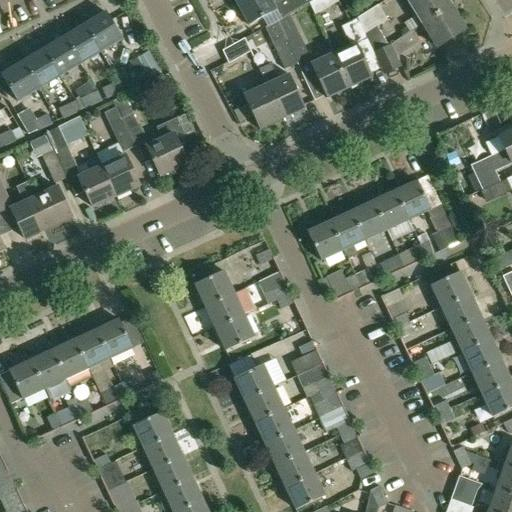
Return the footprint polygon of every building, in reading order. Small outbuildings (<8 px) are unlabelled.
[(278,0),(271,0),(270,1),(269,0),(243,0),(236,4),(236,5),(232,6),(238,17),(242,15),(247,25),(274,11),(279,19),(313,0),(281,0),(280,1),(278,0)] [(429,19),(450,6),(446,0),(406,0),(422,24),(429,19)] [(378,5),(357,18),(364,34),(365,35),(373,53),(388,46),(377,27),(387,20),(378,5)] [(465,29),(450,6),(429,19),(422,24),(436,47),(465,29)] [(104,12),(83,24),(99,52),(120,39),(104,12)] [(290,15),(278,21),(277,21),(296,64),(310,58),(290,15)] [(375,57),(373,53),(365,35),(364,34),(357,18),(340,26),(349,44),(332,52),(348,88),(371,77),(364,62),(375,57)] [(296,64),(277,21),(265,27),(285,69),(296,64)] [(99,52),(83,24),(62,37),(79,64),(99,52)] [(373,53),(375,57),(383,74),(399,66),(395,56),(420,40),(413,29),(391,44),(388,46),(373,53)] [(79,64),(62,37),(41,49),(58,77),(79,64)] [(250,51),(244,38),(222,51),(228,64),(250,51)] [(21,62),(37,89),(58,77),(41,49),(39,46),(29,52),(31,56),(21,62)] [(152,83),(163,77),(148,52),(138,59),(152,83)] [(332,52),(309,63),(326,98),(348,88),(332,52)] [(37,89),(21,62),(0,74),(16,101),(37,89)] [(287,74),(277,79),(270,65),(259,70),(266,84),(265,84),(281,119),(304,109),(287,74)] [(147,86),(143,76),(125,84),(130,95),(147,86)] [(119,81),(101,89),(106,100),(123,91),(119,81)] [(75,91),(80,99),(85,110),(102,102),(97,91),(93,93),(88,83),(75,91)] [(281,119),(265,84),(242,95),(259,130),(281,119)] [(111,101),(115,109),(133,148),(145,142),(123,95),(111,101)] [(58,109),(63,120),(80,112),(75,101),(58,109)] [(133,148),(115,109),(104,114),(122,153),(133,148)] [(47,114),(30,122),(35,133),(52,125),(47,114)] [(161,139),(145,147),(159,176),(186,164),(175,139),(183,135),(175,117),(156,126),(161,139)] [(79,118),(56,129),(65,147),(88,136),(79,118)] [(65,180),(77,174),(65,147),(56,129),(44,134),(52,151),(65,180)] [(494,171),(511,162),(511,129),(498,136),(504,149),(470,165),(481,190),(499,182),(494,171)] [(0,148),(16,142),(11,131),(0,136),(0,148)] [(65,180),(52,151),(41,156),(55,185),(65,180)] [(124,156),(101,167),(115,197),(138,186),(124,156)] [(115,197),(101,167),(77,177),(92,208),(115,197)] [(416,179),(394,190),(408,220),(430,209),(416,179)] [(47,229),(33,198),(26,183),(16,187),(23,202),(10,208),(24,240),(47,229)] [(0,185),(0,209),(9,205),(0,185)] [(56,187),(33,198),(47,229),(70,218),(56,187)] [(408,220),(394,190),(372,200),(386,230),(408,220)] [(386,230),(372,200),(350,211),(364,240),(386,230)] [(364,240),(350,211),(328,221),(342,251),(364,240)] [(328,221),(306,231),(320,261),(342,251),(328,221)] [(439,253),(458,244),(450,228),(432,235),(439,253)] [(429,240),(420,245),(426,258),(435,254),(429,240)] [(411,249),(417,263),(419,263),(418,262),(426,258),(420,245),(417,246),(411,249)] [(260,265),(273,259),(272,258),(268,251),(256,256),(260,265)] [(385,261),(376,265),(382,279),(389,276),(390,276),(405,269),(398,255),(385,261)] [(367,269),(374,284),(375,283),(375,282),(382,279),(376,265),(367,269)] [(204,306),(233,292),(223,270),(194,284),(204,306)] [(440,306),(469,293),(459,271),(430,284),(440,306)] [(361,289),(355,275),(345,279),(352,293),(353,293),(358,290),(359,291),(361,289)] [(272,291),(277,300),(289,294),(286,288),(286,287),(285,285),(272,291)] [(386,309),(403,301),(398,290),(381,298),(386,309)] [(233,292),(204,306),(214,328),(244,314),(233,292)] [(469,293),(440,306),(451,328),(480,315),(469,293)] [(289,294),(277,300),(281,309),(294,303),(293,302),(292,302),(289,294)] [(406,313),(390,320),(392,323),(392,322),(396,330),(410,323),(406,313)] [(244,314),(214,328),(225,350),(254,336),(244,314)] [(490,337),(480,315),(451,328),(461,350),(490,337)] [(131,348),(122,329),(118,320),(96,330),(109,358),(131,348)] [(399,337),(398,337),(399,338),(414,331),(410,323),(396,330),(399,337)] [(96,330),(74,340),(87,369),(109,358),(96,330)] [(490,337),(461,350),(471,372),(500,358),(490,337)] [(87,369),(74,340),(52,351),(66,379),(87,369)] [(313,344),(312,342),(300,348),(304,357),(316,352),(315,349),(315,350),(312,345),(313,344)] [(52,351),(30,361),(44,389),(66,379),(52,351)] [(425,357),(411,364),(412,366),(413,366),(416,372),(429,366),(425,357)] [(500,358),(471,372),(481,394),(510,380),(500,358)] [(44,389),(30,361),(9,371),(22,400),(44,389)] [(244,400),(273,387),(263,365),(234,378),(244,400)] [(434,376),(429,366),(416,372),(419,380),(419,381),(419,382),(434,376)] [(315,383),(319,392),(332,386),(328,379),(329,379),(328,377),(315,383)] [(130,380),(121,384),(128,397),(136,393),(130,380)] [(511,384),(510,380),(481,394),(491,416),(511,405),(511,384)] [(128,397),(121,384),(100,394),(106,408),(120,402),(120,401),(128,397)] [(335,394),(332,386),(319,392),(324,401),(337,395),(336,393),(335,394)] [(273,387),(244,400),(254,422),(283,408),(273,387)] [(86,400),(78,404),(84,417),(91,414),(91,415),(93,414),(86,400)] [(436,416),(450,410),(446,401),(431,407),(432,410),(433,409),(436,416)] [(84,417),(78,404),(68,409),(75,422),(76,422),(76,421),(84,417)] [(283,408),(254,422),(264,444),(293,430),(283,408)] [(454,419),(450,410),(436,416),(440,424),(439,424),(440,426),(454,419)] [(143,447),(172,434),(162,412),(133,425),(143,447)] [(60,429),(62,428),(56,414),(46,419),(52,433),(54,432),(54,431),(60,429)] [(511,419),(503,423),(507,433),(511,431),(511,419)] [(336,428),(340,435),(352,430),(349,423),(350,422),(348,420),(335,426),(336,428)] [(96,469),(110,463),(107,458),(116,454),(107,435),(104,429),(84,438),(81,439),(93,463),(93,464),(94,463),(96,469)] [(293,430),(264,444),(274,466),(304,452),(293,430)] [(352,430),(340,435),(344,444),(357,438),(356,437),(352,430)] [(182,456),(172,434),(143,447),(153,469),(182,456)] [(511,444),(503,468),(511,470),(511,444)] [(471,464),(472,465),(470,471),(485,475),(489,459),(477,456),(465,451),(463,447),(453,451),(454,455),(461,470),(471,464)] [(304,452),(274,466),(285,488),(314,474),(304,452)] [(192,478),(182,456),(153,469),(163,491),(192,478)] [(110,464),(110,463),(96,469),(100,478),(101,480),(114,474),(109,464),(110,464)] [(369,463),(356,470),(360,480),(373,474),(369,467),(370,466),(369,463)] [(511,470),(503,468),(495,490),(511,496),(511,470)] [(6,470),(0,472),(0,500),(17,492),(16,490),(16,491),(7,472),(6,470)] [(324,496),(314,474),(285,488),(295,509),(324,496)] [(473,481),(459,476),(452,495),(466,500),(473,481)] [(192,478),(163,491),(173,511),(175,511),(202,500),(192,478)] [(380,490),(379,487),(370,491),(378,508),(387,505),(380,490)] [(511,511),(511,496),(495,490),(486,511),(511,511)] [(118,511),(130,506),(137,503),(132,494),(112,504),(114,507),(116,511),(118,511)] [(471,511),(473,508),(450,499),(445,511),(471,511)] [(207,511),(202,500),(175,511),(207,511)]
